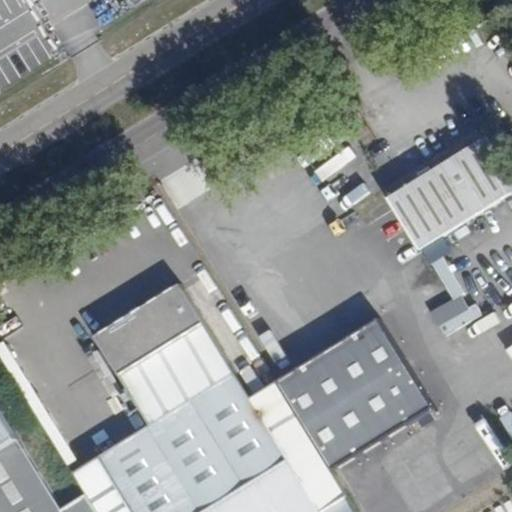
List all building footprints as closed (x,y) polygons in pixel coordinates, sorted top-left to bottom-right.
[(500,14),(492,0),(471,13),(479,27),(500,14)] [(511,169),(489,132),(287,260),(317,309),(511,189),(511,169)] [(172,203),(207,194),(200,169),(165,178),(172,203)] [(206,323),(182,284),(98,337),(121,375),(206,323)] [(376,317),(276,374),(330,468),(430,411),(376,317)] [(205,511),(136,511),(102,456),(69,472),(90,495),(100,511),(358,511),(330,468),(276,374),(247,391),(290,461),(205,511)] [(247,391),(238,374),(102,456),(136,511),(205,511),(290,461),(247,391)] [(15,432),(0,407),(0,511),(100,511),(90,495),(63,511),(24,447),(15,432)]
